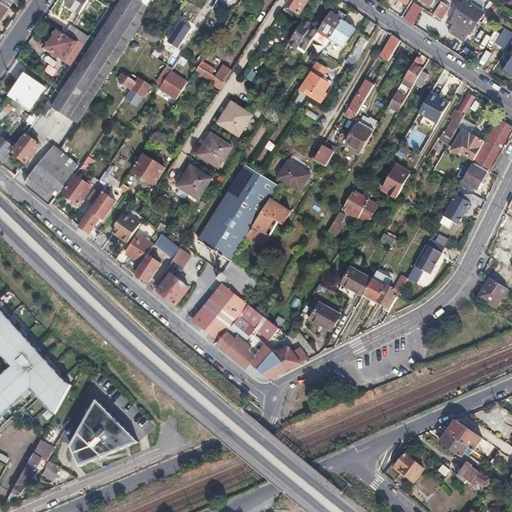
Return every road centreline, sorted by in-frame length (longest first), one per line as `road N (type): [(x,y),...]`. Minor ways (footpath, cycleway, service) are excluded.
road 1 (primary): [(350,511),(103,302),(0,201)]
road 2 (primary): [(0,221),(326,511)]
road 3 (residential): [(274,398),(0,174)]
road 4 (residential): [(274,398),(287,380),(435,306),(466,269),(511,176)]
road 5 (residential): [(66,511),(265,427),(274,398)]
road 6 (unknown): [(169,180),(282,0)]
road 7 (residential): [(357,0),(511,103)]
road 8 (residential): [(348,456),(511,384)]
road 9 (residential): [(348,456),(226,511)]
